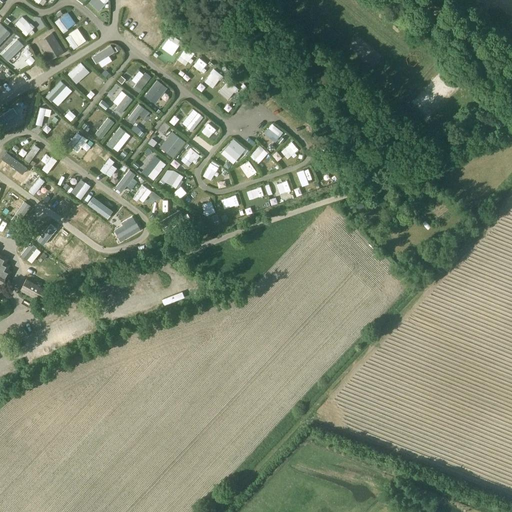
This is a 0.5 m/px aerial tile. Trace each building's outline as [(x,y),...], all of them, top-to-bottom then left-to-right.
[(69,12),(55,21),(62,33),(76,24),(69,12)] [(27,16),(16,21),(23,37),(34,32),(27,16)] [(0,31),(0,43),(10,33),(4,27),(0,31)] [(51,62),(65,53),(53,33),(38,43),(51,62)] [(348,46),(370,66),(380,56),(358,35),(348,46)] [(17,39),(2,54),(8,60),(23,45),(17,39)] [(111,45),(92,57),(96,64),(99,62),(102,67),(112,61),(109,56),(115,52),(111,45)] [(187,47),(179,60),(186,65),(195,52),(187,47)] [(31,56),(25,61),(30,65),(35,60),(31,56)] [(81,63),(68,74),(76,84),(89,72),(81,63)] [(204,82),(214,88),(223,74),(213,68),(204,82)] [(139,92),(151,77),(146,72),(140,79),(136,76),(129,84),(134,87),(133,88),(139,92)] [(100,86),(103,81),(97,76),(94,81),(100,86)] [(117,80),(122,84),(126,79),(121,76),(117,80)] [(61,81),(46,97),(51,102),(66,86),(61,81)] [(158,81),(145,96),(155,104),(167,88),(158,81)] [(219,91),(227,100),(238,90),(230,81),(219,91)] [(121,113),(132,99),(122,91),(113,102),(118,105),(115,109),(121,113)] [(62,102),(68,96),(63,92),(57,97),(62,102)] [(420,94),(411,102),(424,116),(437,104),(433,99),(429,103),(420,94)] [(99,105),(106,110),(109,106),(102,100),(99,105)] [(133,122),(144,109),(139,104),(128,118),(133,122)] [(50,119),(52,110),(41,108),(36,125),(42,127),(45,117),(50,119)] [(70,111),(65,116),(71,122),(76,116),(70,111)] [(18,123),(12,113),(8,115),(7,114),(1,117),(9,130),(14,127),(13,126),(18,123)] [(192,131),(203,117),(198,113),(187,127),(192,131)] [(100,139),(114,122),(108,117),(95,134),(100,139)] [(178,120),(174,124),(179,130),(184,125),(178,120)] [(61,138),(69,129),(60,121),(49,135),(54,139),(57,135),(61,138)] [(209,122),(205,127),(202,125),(198,130),(212,139),(219,129),(209,122)] [(155,136),(160,139),(168,126),(163,123),(155,136)] [(275,144),(285,134),(277,125),(266,135),(275,144)] [(120,127),(106,144),(112,149),(113,148),(118,152),(130,136),(126,132),(120,127)] [(78,154),(88,141),(77,133),(68,146),(78,154)] [(172,157),(184,141),(179,137),(173,145),(170,142),(165,148),(169,151),(167,153),(172,157)] [(152,138),(148,143),(153,147),(157,142),(152,138)] [(231,160),(244,147),(235,139),(223,153),(231,160)] [(281,151),(288,160),(300,150),(293,141),(281,151)] [(35,145),(24,159),(29,163),(40,149),(35,145)] [(98,159),(103,152),(94,145),(83,160),(87,164),(93,156),(98,159)] [(267,164),(273,158),(261,145),(250,155),(258,164),(263,160),(267,164)] [(196,163),(200,152),(190,148),(188,156),(183,154),(180,162),(190,165),(191,161),(196,163)] [(6,152),(1,159),(22,174),(27,168),(6,152)] [(153,180),(166,164),(160,160),(160,161),(154,157),(144,171),(149,175),(148,176),(153,180)] [(47,175),(57,162),(52,158),(42,171),(47,175)] [(114,171),(115,170),(111,167),(114,161),(110,158),(101,171),(110,177),(114,171)] [(213,181),(220,167),(211,161),(203,176),(213,181)] [(243,168),(247,177),(256,173),(252,164),(243,168)] [(298,174),(301,182),(307,179),(309,184),(315,181),(310,169),(298,174)] [(122,191),(126,186),(131,179),(135,175),(129,170),(116,187),(122,191)] [(40,196),(47,187),(43,184),(45,182),(40,178),(29,191),(34,196),(36,193),(40,196)] [(270,194),(281,189),(282,191),(290,187),(286,178),(267,186),(270,194)] [(91,187),(85,183),(83,186),(79,184),(72,194),(81,201),(91,187)] [(249,201),(265,196),(262,185),(246,190),(249,201)] [(144,204),(152,192),(143,186),(133,199),(138,202),(139,200),(144,204)] [(236,195),(226,199),(230,208),(240,205),(236,195)] [(93,197),(87,204),(107,219),(113,211),(93,197)] [(165,216),(173,206),(166,200),(166,201),(161,197),(151,210),(155,213),(158,209),(165,216)] [(63,199),(56,209),(60,211),(67,201),(63,199)] [(202,205),(207,216),(217,212),(212,201),(202,205)] [(18,211),(14,208),(7,218),(18,226),(29,210),(23,206),(18,211)] [(77,206),(70,219),(82,226),(90,212),(77,206)] [(173,228),(185,222),(183,217),(184,217),(180,211),(159,223),(162,229),(171,224),(173,228)] [(140,230),(133,216),(121,223),(123,226),(114,230),(121,242),(140,230)] [(97,241),(108,230),(100,222),(89,233),(97,241)] [(57,229),(51,224),(37,240),(43,245),(54,232),(57,229)] [(47,248),(57,234),(54,232),(44,245),(47,248)] [(56,251),(64,259),(73,249),(64,242),(56,251)] [(31,264),(41,252),(31,244),(21,256),(31,264)] [(65,259),(70,263),(82,249),(77,245),(65,259)] [(0,278),(6,282),(11,272),(7,270),(9,265),(5,263),(7,259),(0,255),(0,278)] [(92,263),(90,257),(81,261),(79,257),(70,261),(75,271),(92,263)] [(26,279),(20,290),(43,303),(49,291),(26,279)]
